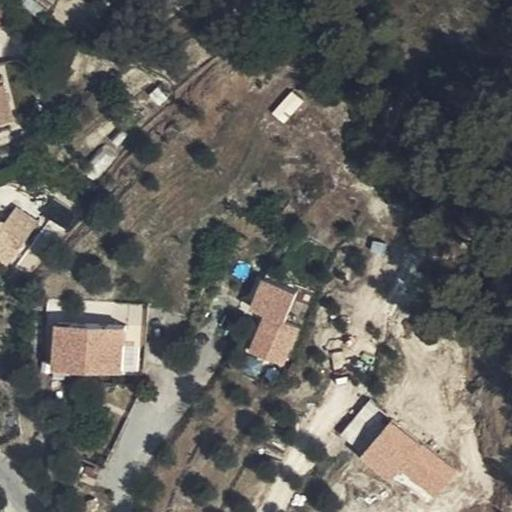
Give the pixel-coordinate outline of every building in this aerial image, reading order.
[(0,147),(17,141),(4,105),(0,107),(0,105),(0,147)] [(14,217),(0,216),(0,258),(25,260),(28,210),(14,209),(14,217)] [(274,320),(245,308),(233,340),(262,351),(274,320)] [(131,320),(131,340),(146,340),(146,320),(131,320)] [(30,389),(68,392),(102,392),(106,352),(36,344),(30,389)] [(67,400),(68,392),(30,389),(29,397),(67,400)] [(389,417),(370,402),(346,432),(365,447),(389,417)] [(364,451),(394,476),(403,465),(439,494),(462,466),(396,412),(364,451)]
